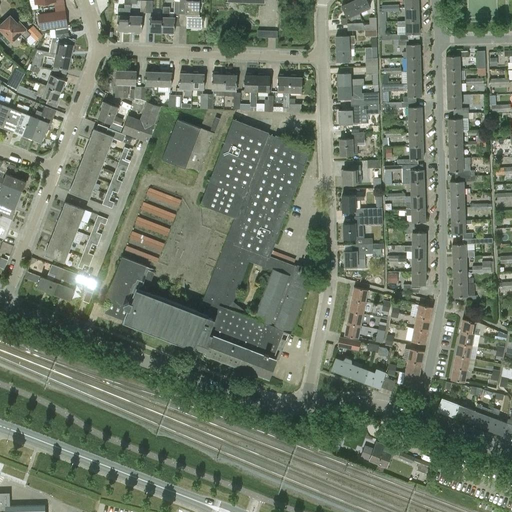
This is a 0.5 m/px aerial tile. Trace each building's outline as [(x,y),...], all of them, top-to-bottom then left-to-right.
[(29,0),(31,9),(38,8),(37,3),(54,0),(29,0)] [(179,0),(180,1),(179,11),(179,17),(187,17),(187,27),(202,27),(202,16),(199,16),(199,0),(179,0)] [(347,17),(349,16),(351,20),(360,16),(358,12),(353,0),(341,5),(347,17)] [(366,0),(352,0),(353,0),(358,12),(370,7),(366,0)] [(175,16),(169,16),(170,7),(163,7),(162,16),(163,16),(162,32),(168,32),(168,34),(173,34),(173,32),(174,32),(175,16)] [(418,7),(405,7),(405,20),(418,20),(418,7)] [(65,10),(37,14),(40,30),(68,25),(65,10)] [(130,30),(130,15),(118,14),(117,30),(123,30),(123,33),(128,33),(128,30),(130,30)] [(130,15),(130,30),(135,31),(135,33),(140,33),(140,31),(142,31),(143,15),(130,15)] [(150,31),(156,31),(156,34),(160,34),(161,31),(162,32),(163,16),(162,16),(150,15),(150,31)] [(26,39),(30,35),(36,41),(42,35),(33,25),(27,31),(25,28),(19,21),(17,23),(10,16),(4,21),(2,21),(0,22),(0,27),(5,33),(1,37),(8,44),(12,40),(12,41),(20,33),(26,39)] [(363,29),(364,29),(376,29),(376,17),(369,17),(369,24),(363,24),(363,29)] [(405,21),(397,21),(398,34),(398,39),(408,38),(408,33),(419,33),(418,20),(405,20),(405,21)] [(56,37),(52,38),(49,51),(71,56),(72,51),(74,51),(74,50),(73,50),(75,39),(66,36),(68,35),(67,28),(55,30),(56,37)] [(364,29),(364,36),(371,36),(371,47),(377,46),(376,29),(364,29)] [(336,48),(349,48),(349,44),(355,43),(354,35),(336,36),(336,48)] [(406,57),(420,57),(419,43),(408,43),(408,38),(393,39),(393,45),(406,44),(406,51),(403,51),(403,57),(406,57)] [(372,58),(365,58),(365,66),(377,65),(377,46),(371,47),(372,58)] [(349,48),(336,48),(337,61),(350,61),(349,48)] [(55,58),(53,65),(68,68),(70,62),(71,63),(73,58),(70,57),(71,56),(49,51),(49,52),(37,50),(33,59),(32,63),(42,66),(44,55),(55,58)] [(477,68),(485,68),(485,50),(477,51),(477,68)] [(456,51),(457,55),(446,56),(446,69),(460,68),(459,55),(468,55),(468,51),(456,51)] [(407,70),(420,70),(420,57),(406,57),(407,70)] [(31,65),(30,70),(39,72),(40,67),(42,67),(42,66),(32,63),(31,65)] [(366,73),(372,73),(372,84),(378,84),(377,65),(365,66),(366,73)] [(16,89),(25,73),(16,68),(8,84),(16,89)] [(460,68),(446,69),(447,81),(460,81),(460,68)] [(117,70),(116,83),(116,90),(113,90),(111,90),(110,93),(115,94),(115,96),(128,97),(128,83),(136,84),(136,70),(117,70)] [(156,70),(156,71),(146,71),(145,84),(153,85),(153,90),(155,91),(158,91),(158,85),(159,71),(158,71),(158,70),(156,70)] [(420,70),(407,70),(407,83),(421,83),(420,70)] [(159,71),(158,85),(171,85),(172,72),(159,71)] [(180,72),(179,87),(185,88),(184,96),(192,96),(192,88),(192,73),(186,72),(186,71),(181,71),(181,72),(180,72)] [(192,88),(197,88),(196,95),(200,95),(200,108),(207,109),(208,93),(202,93),(203,88),(204,88),(204,73),(198,73),(198,71),(193,71),(193,73),(192,73),(192,88)] [(213,95),(224,96),(225,74),(218,74),(218,72),(214,72),(214,74),(212,73),(212,89),(213,89),(213,94),(208,93),(207,109),(213,109),(213,95)] [(226,74),(225,74),(224,96),(233,96),(233,109),(239,109),(240,109),(240,105),(240,92),(236,92),(236,90),(237,90),(237,74),(231,74),(231,72),(226,72),(226,74)] [(337,73),(338,86),(361,85),(364,85),(363,78),(350,79),(350,72),(337,73)] [(257,90),(257,75),(251,75),(251,73),(247,73),(247,75),(245,75),(245,90),(250,90),(250,106),(240,105),(240,109),(239,109),(239,110),(256,111),(256,107),(257,90)] [(259,75),(257,75),(257,90),(269,91),(270,75),(263,75),(263,74),(259,73),(259,75)] [(46,85),(61,91),(63,85),(65,86),(67,81),(65,81),(65,79),(51,74),(46,85)] [(289,98),(289,91),(290,76),(284,76),(284,74),(279,74),(279,76),(278,76),(277,91),(283,91),(282,111),(289,111),(289,98)] [(291,75),(291,76),(290,76),(289,91),(302,92),(302,77),(296,76),(296,75),(291,75)] [(460,81),(447,81),(447,94),(460,94),(460,81)] [(61,91),(46,85),(40,83),(36,92),(19,85),(17,91),(36,99),(37,95),(42,97),(56,102),(59,97),(60,97),(62,93),(60,92),(61,91)] [(416,96),(421,96),(421,83),(407,83),(400,83),(381,84),(382,92),(385,92),(385,91),(407,90),(408,96),(403,96),(403,101),(416,101),(416,96)] [(338,98),(350,98),(351,104),(378,103),(378,91),(378,84),(372,84),(372,85),(374,85),(374,92),(361,92),(361,85),(338,86),(338,98)] [(135,86),(134,89),(130,89),(130,97),(140,99),(141,86),(135,86)] [(453,113),(468,113),(469,113),(468,107),(461,107),(460,94),(447,94),(448,108),(453,108),(453,113)] [(264,99),(264,111),(272,111),(273,95),(268,95),(268,99),(264,99)] [(301,112),(301,103),(295,103),(295,98),(289,98),(289,111),(301,112)] [(4,101),(0,110),(0,125),(4,127),(12,107),(8,106),(9,103),(4,101)] [(98,117),(112,123),(121,126),(123,119),(115,115),(118,106),(104,101),(98,117)] [(128,115),(122,131),(138,137),(144,139),(148,141),(154,125),(153,124),(160,106),(147,101),(140,119),(128,115)] [(400,101),(399,101),(399,107),(408,107),(409,120),(422,119),(421,106),(416,106),(416,101),(403,101),(400,101)] [(353,123),(352,114),(360,114),(360,110),(379,109),(378,103),(351,104),(351,109),(339,109),(339,123),(353,123)] [(12,107),(4,127),(13,131),(24,105),(23,105),(23,106),(18,104),(16,109),(12,107)] [(24,105),(13,131),(23,135),(30,115),(26,113),(29,107),(24,105)] [(41,142),(49,122),(51,123),(56,110),(45,105),(42,112),(32,138),(41,142)] [(30,115),(23,135),(32,138),(42,112),(37,110),(34,116),(30,115)] [(448,131),(462,131),(461,118),(468,118),(468,113),(453,113),(453,118),(448,118),(448,131)] [(210,129),(215,131),(220,118),(215,116),(210,129)] [(199,173),(214,133),(200,127),(177,118),(162,158),(199,173)] [(304,293),(313,271),(297,264),(296,266),(269,255),(310,149),(295,143),(233,119),(209,181),(200,204),(235,217),(228,236),(202,303),(210,306),(207,314),(146,291),(154,272),(145,269),(146,265),(122,256),(106,297),(110,298),(105,312),(124,319),(124,321),(194,348),(195,347),(205,351),(205,352),(207,353),(206,355),(224,362),(224,360),(268,377),(276,358),(273,357),(275,352),(278,353),(281,345),(278,344),(284,330),(290,333),(290,332),(289,332),(304,293)] [(422,119),(409,120),(409,133),(422,132),(422,119)] [(90,139),(109,146),(113,138),(123,141),(126,134),(107,127),(105,132),(94,128),(90,139)] [(462,131),(448,131),(449,144),(462,144),(462,131)] [(357,153),(357,142),(359,142),(359,144),(367,144),(367,139),(364,139),(364,132),(351,132),(351,138),(340,138),(340,154),(357,153)] [(409,146),(423,145),(422,132),(409,133),(409,146)] [(105,157),(109,146),(90,139),(86,149),(105,157)] [(462,144),(449,144),(449,158),(463,157),(462,144)] [(423,145),(409,146),(410,159),(397,159),(397,164),(417,164),(417,159),(423,159),(423,145)] [(101,167),(105,157),(86,149),(81,159),(101,167)] [(463,157),(449,158),(449,171),(454,170),(455,176),(474,175),(474,170),(463,170),(463,163),(470,163),(470,157),(463,157)] [(97,178),(101,167),(81,159),(77,170),(97,178)] [(380,159),(367,160),(367,168),(380,167),(380,159)] [(121,169),(126,171),(128,165),(118,162),(114,172),(119,174),(121,169)] [(341,176),(343,176),(343,183),(361,182),(361,174),(356,175),(356,172),(361,172),(360,164),(348,165),(348,169),(341,169),(341,176)] [(410,182),(424,182),(423,169),(417,169),(417,164),(397,164),(397,165),(384,165),(384,171),(402,170),(402,183),(410,182)] [(97,178),(77,170),(73,180),(93,188),(97,178)] [(0,181),(23,190),(26,181),(6,173),(5,178),(0,176),(0,181)] [(463,188),(463,181),(476,180),(476,175),(474,175),(455,176),(455,181),(450,181),(450,194),(464,194),(470,194),(470,188),(463,188)] [(89,199),(93,188),(73,180),(69,191),(89,199)] [(0,189),(0,192),(19,200),(23,190),(0,181),(0,186),(1,187),(0,189)] [(424,182),(410,182),(411,196),(424,195),(424,182)] [(146,195),(178,207),(181,200),(149,188),(146,195)] [(342,211),(355,210),(355,200),(364,199),(364,191),(359,191),(359,188),(356,188),(356,191),(352,191),(352,190),(346,191),(346,194),(342,195),(342,205),(340,205),(340,209),(342,209),(342,211)] [(0,203),(15,209),(19,200),(0,192),(0,203)] [(496,193),(497,200),(506,200),(506,192),(496,193)] [(451,207),(464,207),(464,194),(450,194),(451,207)] [(424,195),(411,196),(411,203),(406,203),(406,209),(424,208),(424,195)] [(61,212),(81,220),(85,209),(65,201),(61,212)] [(141,209),(172,221),(175,214),(144,202),(141,209)] [(0,213),(12,218),(15,209),(0,203),(0,213)] [(355,216),(382,215),(382,207),(375,207),(359,208),(359,209),(355,209),(355,216)] [(464,207),(451,207),(451,220),(470,219),(470,214),(464,215),(464,207)] [(424,208),(406,209),(406,214),(411,215),(412,222),(404,222),(404,227),(414,227),(414,222),(425,221),(424,208)] [(81,220),(61,212),(57,223),(77,230),(81,220)] [(0,224),(8,228),(12,218),(0,213),(0,224)] [(343,238),(364,238),(363,224),(383,224),(382,215),(355,216),(354,216),(354,222),(343,223),(343,238)] [(138,216),(135,224),(167,236),(170,229),(138,216)] [(465,233),(465,224),(471,224),(471,219),(470,219),(451,220),(451,234),(462,233),(463,238),(473,238),(472,233),(465,233)] [(77,230),(57,223),(53,233),(73,241),(77,230)] [(8,228),(0,224),(0,235),(5,237),(8,228)] [(412,245),(425,245),(425,232),(414,232),(414,227),(404,227),(404,232),(412,232),(412,245)] [(129,238),(161,251),(164,243),(132,231),(129,238)] [(73,241),(53,233),(49,243),(68,251),(73,241)] [(465,251),(465,243),(493,242),(492,237),(473,238),(463,238),(463,243),(452,243),(452,257),(466,256),(474,256),(474,250),(465,251)] [(68,251),(49,243),(44,254),(64,262),(68,251)] [(357,258),(356,254),(373,253),(373,248),(380,247),(380,243),(352,244),(352,250),(344,251),(344,266),(356,266),(356,268),(365,267),(365,258),(357,258)] [(412,258),(425,258),(425,245),(412,245),(404,245),(404,251),(412,251),(412,258)] [(126,246),(125,250),(157,262),(159,258),(126,246)] [(466,269),(466,256),(452,257),(453,270),(466,269)] [(425,258),(412,258),(412,272),(425,271),(425,258)] [(494,272),(494,261),(490,261),(482,261),(482,265),(481,265),(481,273),(491,272),(494,272)] [(53,293),(63,268),(52,264),(49,272),(55,275),(53,280),(41,276),(36,287),(53,293)] [(63,268),(53,293),(70,300),(76,284),(80,285),(81,281),(87,284),(85,289),(93,292),(97,281),(91,279),(85,276),(63,268)] [(466,269),(453,270),(453,283),(473,282),(473,277),(466,277),(466,269)] [(418,292),(418,285),(425,285),(425,271),(412,272),(412,284),(403,284),(403,292),(418,292)] [(382,284),(383,277),(374,274),(372,282),(382,284)] [(397,284),(397,274),(387,274),(387,284),(397,284)] [(476,295),(474,295),(474,282),(473,282),(453,283),(454,296),(465,296),(465,300),(476,300),(476,295)] [(365,301),(367,289),(354,286),(351,298),(365,301)] [(365,301),(351,298),(349,310),(362,313),(365,301)] [(416,316),(430,319),(432,307),(418,304),(416,316)] [(362,313),(349,310),(346,322),(360,325),(362,313)] [(413,328),(427,330),(430,319),(416,316),(413,328)] [(476,321),(473,321),(462,319),(460,331),(480,335),(482,324),(478,322),(476,321)] [(360,325),(346,322),(344,334),(357,337),(360,325)] [(427,330),(413,328),(411,340),(425,343),(427,330)] [(480,335),(460,331),(458,342),(471,345),(477,346),(480,335)] [(338,344),(343,345),(358,348),(361,341),(339,337),(338,344)] [(469,357),(471,345),(458,342),(456,354),(469,357)] [(423,351),(409,348),(408,357),(403,356),(403,359),(407,360),(421,363),(423,351)] [(469,357),(456,354),(453,366),(467,369),(469,357)] [(331,369),(347,375),(352,362),(352,359),(345,356),(342,360),(335,357),(331,369)] [(421,363),(407,360),(405,372),(418,375),(421,363)] [(363,381),(367,369),(352,363),(352,362),(347,375),(363,381)] [(467,369),(453,366),(451,378),(464,381),(467,369)] [(367,369),(363,381),(379,387),(379,386),(383,377),(383,376),(384,377),(386,373),(386,371),(385,371),(376,367),(374,372),(367,369)] [(511,378),(511,375),(511,368),(503,367),(502,376),(511,378)] [(402,384),(416,387),(418,375),(405,372),(402,384)] [(383,377),(379,386),(385,388),(389,379),(384,377),(383,376),(383,377)] [(389,379),(385,388),(392,391),(395,381),(389,379)] [(453,415),(458,404),(442,397),(437,409),(453,415)] [(474,410),(469,421),(485,427),(489,416),(491,410),(481,406),(482,405),(477,403),(474,410)] [(458,404),(453,415),(469,421),(474,410),(458,404)] [(506,422),(496,418),(500,410),(492,407),(491,410),(489,416),(485,427),(501,434),(501,433),(502,433),(506,422)] [(502,433),(507,435),(511,425),(506,422),(502,433)] [(378,463),(380,456),(385,445),(376,442),(373,451),(364,448),(361,456),(378,463)] [(385,445),(380,456),(378,463),(386,466),(393,448),(385,445)] [(414,457),(401,451),(398,457),(412,463),(414,457)] [(413,461),(428,467),(430,463),(415,457),(413,461)] [(0,511),(45,511),(46,510),(45,510),(45,505),(7,506),(6,495),(0,494),(0,511)]
